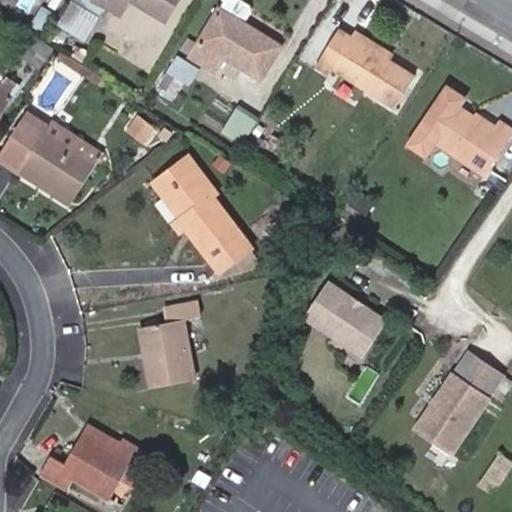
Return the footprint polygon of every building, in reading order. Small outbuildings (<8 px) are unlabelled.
[(179,0),(70,0),(54,27),(74,40),(98,1),(121,15),(130,0),(131,0),(166,21),(179,0)] [(226,55),(262,77),(282,46),(244,22),(252,10),(250,4),(243,0),(225,0),(198,46),(192,56),(216,70),(226,55)] [(335,68),(394,105),(413,75),(339,29),(317,64),(332,73),(335,68)] [(57,47),(35,33),(20,55),(42,69),(57,47)] [(192,56),(198,46),(188,40),(182,50),(192,56)] [(104,77),(64,52),(60,60),(99,85),(104,77)] [(199,67),(179,55),(169,72),(185,82),(189,84),(199,67)] [(176,96),(185,82),(169,72),(160,86),(176,96)] [(0,95),(8,100),(15,90),(1,82),(0,83),(0,95)] [(511,140),(511,137),(511,132),(502,126),(497,135),(460,112),(466,104),(451,94),(413,153),(428,162),(437,148),(486,179),(497,161),(511,140)] [(0,113),(8,100),(0,95),(0,113)] [(243,140),(256,119),(234,105),(221,127),(243,140)] [(48,126),(28,113),(0,156),(0,160),(17,171),(18,169),(71,202),(104,153),(53,119),(48,126)] [(157,127),(138,116),(131,128),(150,139),(157,127)] [(510,169),(511,165),(511,140),(497,161),(510,169)] [(219,271),(252,246),(213,194),(217,191),(190,155),(154,181),(180,217),(187,227),(219,271)] [(67,209),(71,202),(18,169),(17,171),(15,175),(67,209)] [(180,232),(187,227),(180,217),(173,223),(180,232)] [(369,254),(349,241),(341,253),(361,265),(369,254)] [(223,276),(264,262),(252,246),(219,271),(223,276)] [(389,320),(330,281),(306,318),(364,357),(389,320)] [(153,383),(194,375),(184,321),(203,318),(200,300),(168,306),(172,323),(143,329),(153,383)] [(487,394),(499,376),(467,354),(455,372),(487,394)] [(452,453),(490,396),(487,394),(455,372),(452,370),(414,427),(452,453)] [(511,379),(505,374),(496,387),(506,394),(511,383),(511,379)] [(88,423),(84,431),(111,446),(115,438),(88,423)] [(111,446),(84,431),(67,460),(54,452),(43,471),(69,487),(74,477),(121,504),(153,450),(119,432),(115,438),(111,446)] [(494,494),(511,467),(511,461),(500,453),(479,484),(494,494)] [(216,468),(206,463),(201,472),(211,477),(216,468)] [(211,477),(201,472),(196,481),(205,487),(211,477)]
